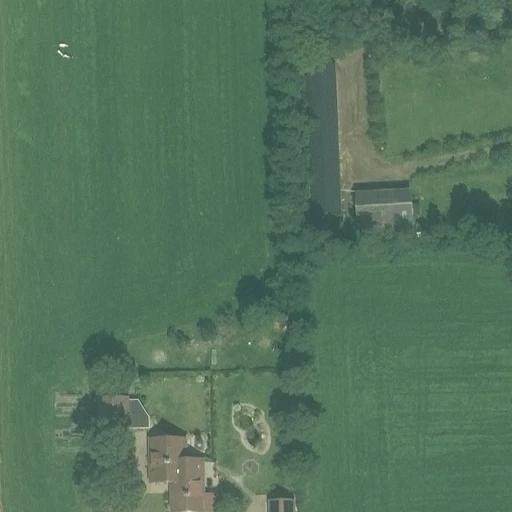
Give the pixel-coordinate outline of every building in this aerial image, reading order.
[(314,216),(342,215),(335,66),(308,67),(314,216)] [(356,198),(358,238),(413,235),(412,196),(356,198)] [(119,381),(101,381),(101,391),(119,391),(119,381)] [(101,432),(129,432),(128,399),(100,400),(101,432)] [(186,462),(186,440),(152,441),(152,484),(173,483),(173,511),(223,511),(223,494),(203,494),(203,461),(186,462)] [(270,511),(294,511),(295,502),(271,503),(270,511)]
